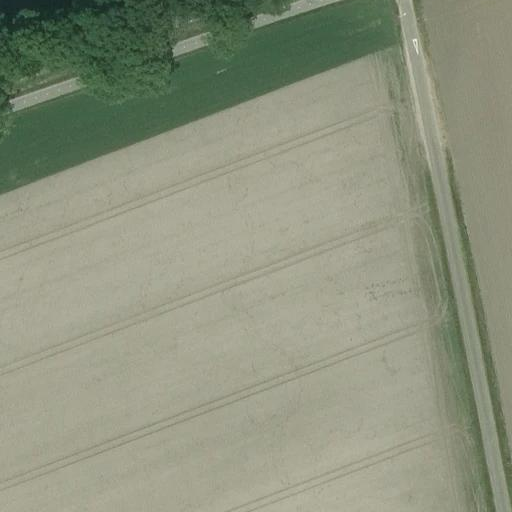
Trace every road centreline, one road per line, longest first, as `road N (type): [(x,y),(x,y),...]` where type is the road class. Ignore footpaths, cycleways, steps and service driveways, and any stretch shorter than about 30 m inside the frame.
road 1 (unclassified): [(500,511),(402,0)]
road 2 (secondary): [(0,76),(218,0)]
